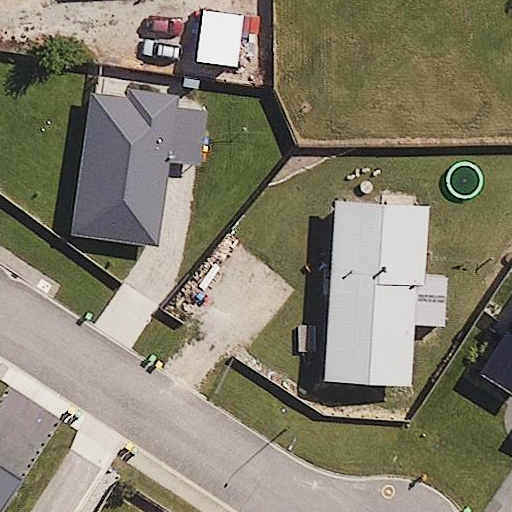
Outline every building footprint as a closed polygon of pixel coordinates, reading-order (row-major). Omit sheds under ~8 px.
[(248,9),(205,5),(198,55),(239,61),(248,9)] [(94,88),(71,227),(156,241),(182,89),(131,83),(129,93),(94,88)] [(429,199),(337,196),(327,377),(414,379),(419,320),(448,321),(450,276),(426,271),(429,199)] [(511,319),(480,371),(511,387),(511,319)] [(0,508),(20,474),(0,462),(0,508)]
